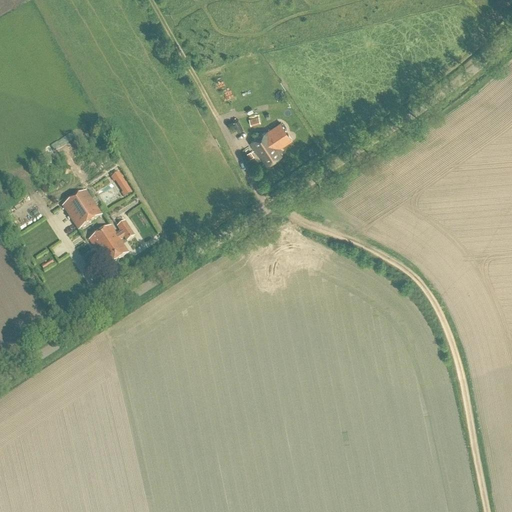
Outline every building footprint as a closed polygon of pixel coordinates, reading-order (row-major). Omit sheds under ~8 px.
[(274,115),(288,106),(278,90),(244,113),(251,124),(252,124),(251,123),(270,110),(274,115)] [(232,123),(237,132),(243,129),(238,120),(232,123)] [(292,139),(280,122),(250,143),(257,153),(259,153),(263,159),(265,159),(269,164),(280,157),(276,152),(279,150),(278,148),(292,139)] [(116,182),(122,178),(119,174),(111,179),(113,183),(116,182)] [(123,194),(121,195),(124,199),(132,194),(129,190),(123,194)] [(62,209),(78,233),(102,218),(86,193),(62,209)] [(119,242),(124,239),(127,243),(134,238),(125,224),(117,229),(121,234),(116,237),(111,229),(89,243),(107,269),(128,255),(119,242)] [(58,257),(65,251),(61,246),(55,252),(58,257)] [(54,265),(52,261),(41,268),(44,272),(54,265)]
